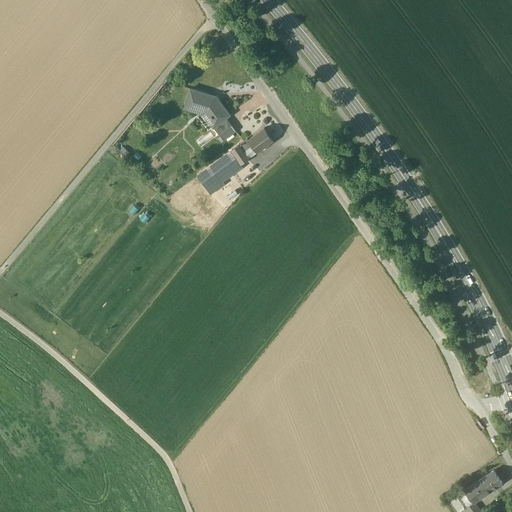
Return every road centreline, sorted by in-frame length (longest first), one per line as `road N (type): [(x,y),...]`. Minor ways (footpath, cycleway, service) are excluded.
road 1 (primary): [(511,376),(436,227),(268,0)]
road 2 (track): [(220,26),(0,281)]
road 3 (track): [(166,457),(361,226)]
road 4 (track): [(192,511),(166,457),(0,315)]
